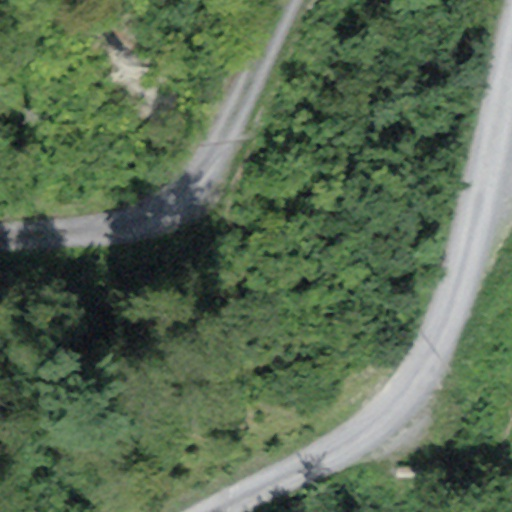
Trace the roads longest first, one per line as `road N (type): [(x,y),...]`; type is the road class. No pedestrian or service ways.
road 1 (residential): [(215,511),(371,431),(418,378),(460,272),(511,49)]
road 2 (residential): [(286,0),(201,189),(169,216),(125,231),(0,243)]
